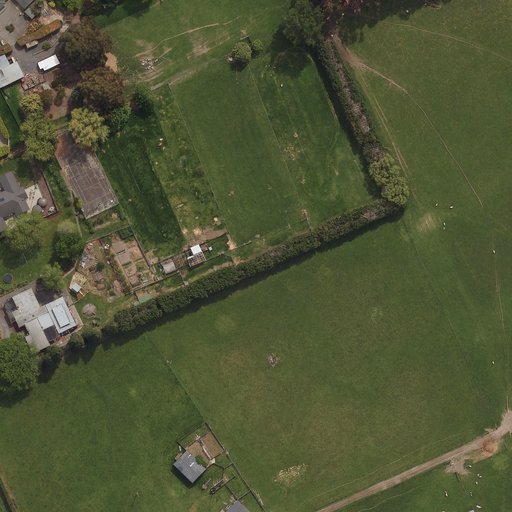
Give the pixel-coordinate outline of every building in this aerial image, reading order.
[(4,0),(16,0),(24,8),(32,0),(0,0),(0,8),(6,2),(4,0)] [(0,87),(23,76),(12,54),(0,59),(0,87)] [(19,187),(12,171),(0,176),(0,180),(4,190),(0,191),(0,231),(7,228),(2,217),(15,212),(17,214),(29,209),(25,198),(27,197),(22,186),(19,187)] [(39,307),(30,288),(2,302),(11,322),(15,320),(18,327),(24,324),(29,334),(24,336),(32,353),(49,345),(47,341),(59,336),(58,333),(76,325),(62,296),(39,307)] [(205,469),(186,450),(173,464),(191,482),(205,469)] [(247,511),(248,511),(236,500),(225,511),(247,511)]
